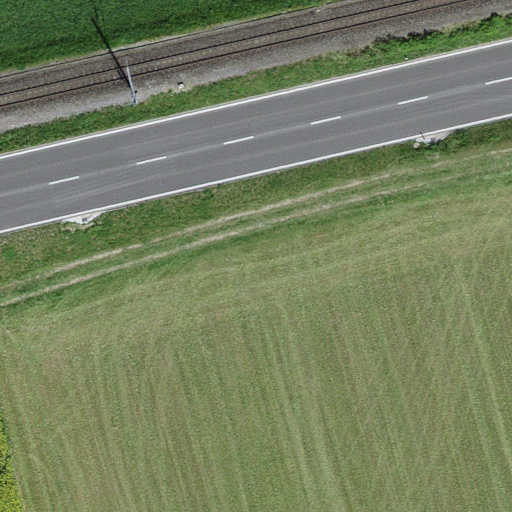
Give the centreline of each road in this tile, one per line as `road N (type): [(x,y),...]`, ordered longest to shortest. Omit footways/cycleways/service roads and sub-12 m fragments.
road 1 (track): [(511,172),(151,254),(0,298)]
road 2 (primary): [(0,195),(511,80)]
